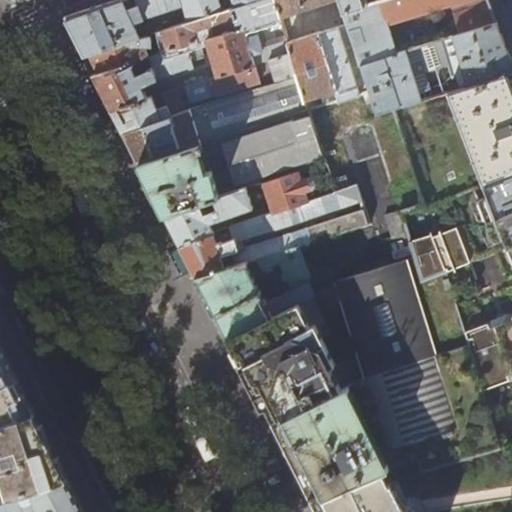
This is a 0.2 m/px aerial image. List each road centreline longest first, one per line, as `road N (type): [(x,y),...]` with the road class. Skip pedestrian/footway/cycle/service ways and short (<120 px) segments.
road 1 (primary): [(229,511),(0,61)]
road 2 (primary): [(0,273),(119,511)]
